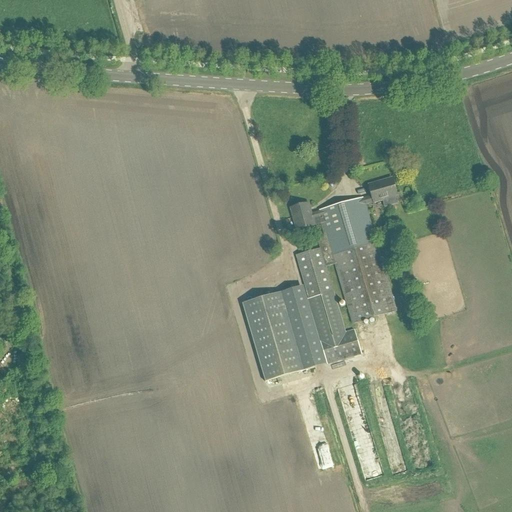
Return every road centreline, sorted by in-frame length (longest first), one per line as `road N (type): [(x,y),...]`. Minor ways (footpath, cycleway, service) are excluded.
road 1 (primary): [(0,63),(345,91),(399,87),(511,59)]
road 2 (track): [(366,511),(243,85)]
